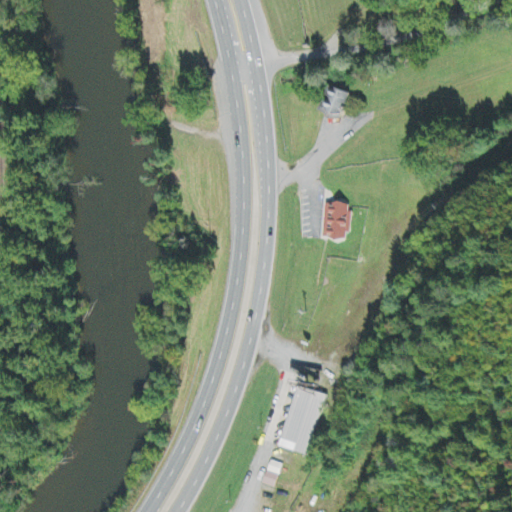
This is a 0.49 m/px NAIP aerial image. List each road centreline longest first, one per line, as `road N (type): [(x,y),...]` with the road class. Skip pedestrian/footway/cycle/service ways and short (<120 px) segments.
road 1 (trunk): [(175,511),(225,415),(254,315),(269,214),(267,137),(242,0)]
road 2 (trunk): [(213,0),(237,157),(233,285),(201,405),(147,511)]
road 3 (residential): [(228,68),(446,0)]
road 4 (residential): [(511,357),(492,391),(488,422),(396,511)]
